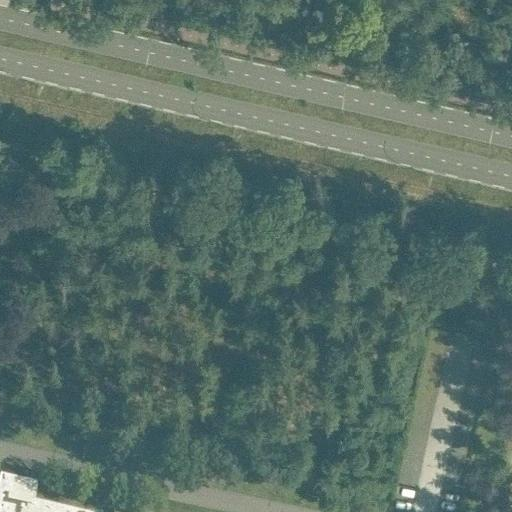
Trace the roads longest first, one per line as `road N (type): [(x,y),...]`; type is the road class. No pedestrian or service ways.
road 1 (secondary): [(511,136),(0,18)]
road 2 (secondary): [(0,59),(511,176)]
